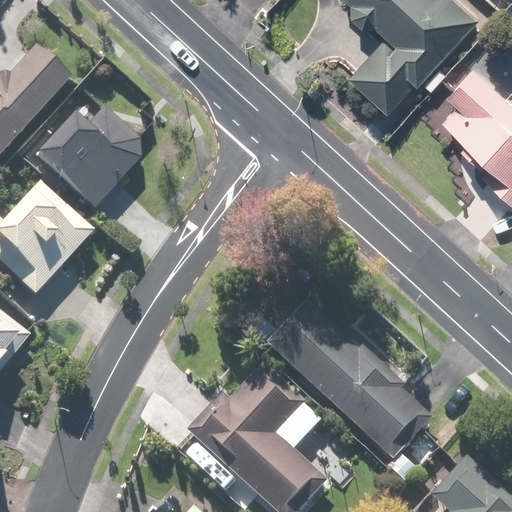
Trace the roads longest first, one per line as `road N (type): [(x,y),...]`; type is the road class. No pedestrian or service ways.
road 1 (residential): [(279,145),(161,285),(80,433),(56,511)]
road 2 (residential): [(279,145),(468,314)]
road 3 (residential): [(191,63),(279,145)]
